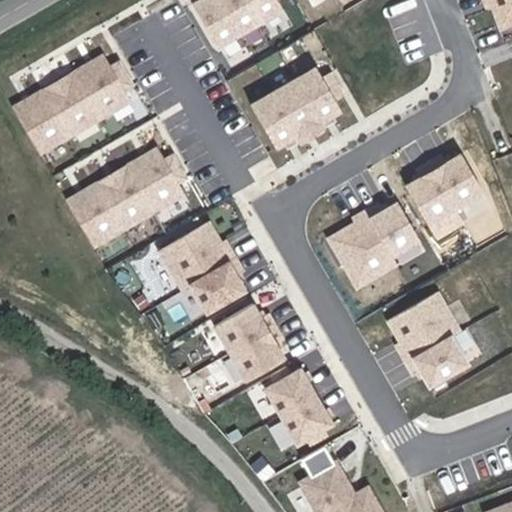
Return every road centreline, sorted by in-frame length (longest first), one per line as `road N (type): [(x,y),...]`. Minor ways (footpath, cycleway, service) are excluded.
road 1 (residential): [(444,0),(458,37),(451,97),(294,201),(284,230),(409,438),(452,447),(511,426)]
road 2 (track): [(0,297),(191,418),(280,511)]
